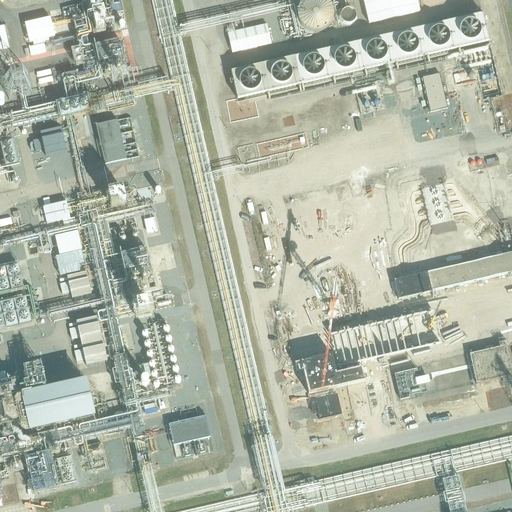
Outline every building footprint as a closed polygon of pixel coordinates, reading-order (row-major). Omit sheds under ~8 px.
[(511,0),(154,0),(159,21),(158,21),(171,78),(138,86),(139,89),(133,91),(132,90),(79,102),(76,86),(128,73),(121,42),(109,44),(106,32),(126,28),(119,0),(105,0),(62,9),(65,21),(71,19),(78,48),(73,50),(77,74),(61,80),(66,105),(45,109),(40,91),(20,96),(24,114),(12,117),(12,115),(0,118),(0,133),(10,130),(11,133),(13,132),(13,130),(53,120),(54,123),(59,122),(60,122),(66,121),(68,129),(62,130),(63,138),(69,136),(78,174),(84,173),(72,120),(93,115),(92,111),(174,93),(254,443),(254,447),(252,448),(258,472),(263,493),(284,489),(279,467),(180,36),(201,31),(291,11),(296,36),(293,36),(294,40),(297,39),(297,40),(301,39),(292,0),(288,0),(289,4),(199,24),(178,29),(171,0),(511,0)] [(332,23),(334,17),(333,10),(330,5),(326,0),(325,0),(305,0),(303,1),(300,6),(297,11),(297,17),(299,23),(302,28),(306,31),(312,33),(318,33),(324,32),(329,28),(332,23)] [(416,0),(362,0),(368,25),(420,13),(416,0)] [(488,43),(482,16),(231,73),(238,101),(488,43)] [(25,24),(30,44),(55,38),(51,19),(25,24)] [(267,26),(228,35),(232,55),(272,46),(267,26)] [(0,56),(11,54),(4,27),(0,27),(0,56)] [(44,45),(29,49),(31,57),(46,54),(44,45)] [(27,71),(3,77),(8,98),(32,93),(27,71)] [(439,75),(422,79),(430,114),(447,110),(439,75)] [(52,77),(39,81),(40,86),(53,83),(52,77)] [(96,127),(99,140),(96,141),(100,157),(103,156),(105,166),(126,161),(117,122),(96,127)] [(33,142),(35,152),(44,151),(46,157),(66,152),(63,138),(62,130),(61,129),(40,134),(42,140),(33,142)] [(290,139),(291,148),(299,148),(299,138),(290,139)] [(18,164),(12,140),(0,143),(6,167),(18,164)] [(148,171),(142,173),(145,184),(151,182),(148,171)] [(162,511),(158,495),(153,473),(152,473),(140,417),(141,417),(141,416),(139,404),(168,397),(167,395),(152,398),(151,391),(174,386),(175,389),(182,387),(168,319),(159,321),(159,323),(139,328),(151,380),(148,381),(147,380),(146,380),(145,379),(144,379),(142,380),(141,381),(141,383),(137,384),(137,383),(134,381),(133,375),(131,374),(125,349),(129,349),(126,336),(122,337),(115,309),(126,306),(121,282),(125,280),(151,273),(146,250),(121,256),(122,261),(116,263),(108,226),(155,215),(153,205),(134,209),(133,203),(134,202),(131,190),(129,190),(129,188),(105,194),(106,197),(102,198),(101,193),(93,195),(93,198),(89,199),(88,195),(82,197),(81,195),(77,196),(79,207),(76,207),(77,214),(75,215),(77,224),(76,224),(75,219),(70,219),(66,203),(43,208),(44,211),(41,212),(42,216),(44,215),(45,217),(42,217),(43,221),(46,220),(47,225),(63,221),(64,228),(71,226),(71,227),(2,243),(3,248),(9,246),(9,248),(14,246),(14,245),(39,240),(43,255),(44,255),(45,256),(50,254),(51,254),(51,253),(51,252),(48,238),(85,229),(95,272),(86,274),(86,273),(67,278),(67,279),(60,281),(60,283),(68,281),(68,284),(60,286),(62,296),(71,294),(72,300),(91,295),(91,293),(93,292),(92,290),(90,291),(88,282),(96,280),(101,300),(37,315),(31,291),(24,292),(18,264),(0,267),(0,297),(23,292),(24,296),(0,302),(0,331),(32,324),(26,300),(30,299),(34,317),(34,318),(35,319),(36,319),(39,318),(40,320),(102,306),(104,312),(99,313),(98,314),(98,315),(97,316),(97,317),(99,323),(100,324),(101,324),(102,324),(106,323),(108,331),(100,332),(97,318),(76,323),(76,324),(68,326),(77,363),(85,361),(86,366),(107,361),(104,347),(111,345),(112,347),(107,348),(110,361),(115,361),(117,369),(113,370),(113,371),(113,372),(115,384),(116,385),(117,385),(120,384),(128,415),(96,422),(87,380),(23,395),(22,390),(19,390),(15,379),(11,380),(10,378),(6,379),(5,373),(0,374),(0,446),(1,450),(0,450),(0,498),(2,497),(0,486),(0,479),(9,477),(8,475),(7,475),(5,467),(2,468),(0,459),(25,454),(27,463),(26,464),(26,465),(28,473),(30,473),(34,494),(30,495),(31,497),(49,493),(49,491),(58,489),(50,453),(49,453),(48,448),(61,445),(61,444),(82,440),(84,447),(81,448),(82,454),(85,453),(88,464),(87,464),(87,467),(86,467),(87,472),(105,468),(104,461),(93,463),(91,453),(99,451),(100,450),(102,449),(100,443),(86,447),(84,439),(128,429),(131,443),(134,443),(146,498),(149,511),(162,511)] [(155,219),(144,221),(147,235),(158,233),(155,219)] [(511,274),(511,254),(494,259),(426,274),(431,293),(511,274)] [(133,291),(135,313),(153,311),(150,289),(133,291)] [(156,297),(158,307),(170,304),(168,295),(156,297)] [(485,351),(470,355),(477,385),(502,379),(503,382),(507,381),(507,378),(511,376),(511,373),(506,346),(495,349),(494,345),(490,346),(491,350),(489,350),(488,346),(485,347),(485,351)] [(391,373),(403,370),(400,361),(389,364),(391,371),(391,373)] [(428,376),(415,379),(416,386),(430,384),(428,376)] [(337,395),(310,401),(312,406),(310,406),(313,415),(318,414),(320,420),(341,415),(337,395)] [(155,404),(144,406),(145,413),(157,410),(155,404)] [(206,417),(169,425),(169,426),(166,427),(170,444),(173,443),(176,458),(181,457),(178,445),(211,438),(206,417)] [(511,436),(284,489),(287,511),(441,477),(460,472),(511,459),(511,436)] [(70,457),(57,460),(63,485),(75,482),(70,457)] [(469,511),(466,495),(460,472),(441,477),(446,499),(448,511),(469,511)] [(284,489),(263,493),(269,511),(287,511),(284,489)] [(269,511),(263,493),(180,511),(269,511)]
